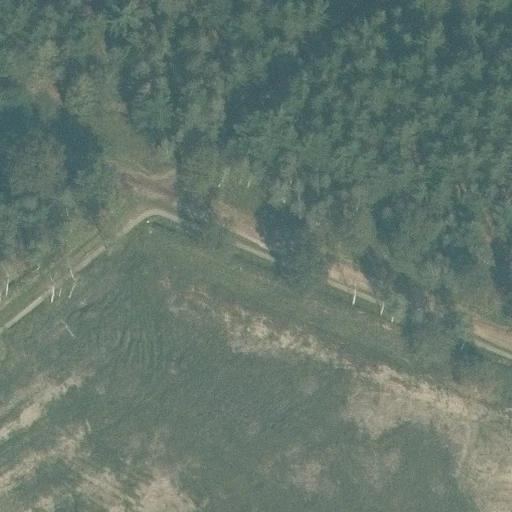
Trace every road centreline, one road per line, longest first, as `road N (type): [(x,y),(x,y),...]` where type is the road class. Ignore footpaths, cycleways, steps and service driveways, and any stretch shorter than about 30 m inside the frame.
road 1 (track): [(0,161),(159,187),(511,336)]
road 2 (track): [(0,297),(159,187),(396,0)]
